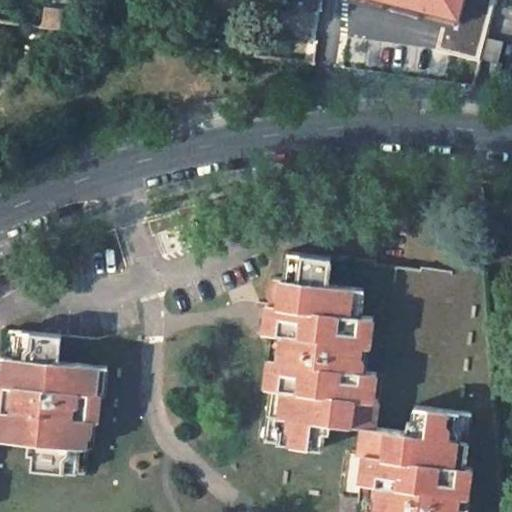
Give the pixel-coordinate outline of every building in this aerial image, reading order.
[(461,0),(391,0),(458,17),(461,0)] [(493,0),(461,0),(458,17),(455,26),(443,24),(436,48),(479,58),(493,0)] [(44,8),(42,26),(66,29),(69,11),(44,8)] [(502,43),(485,38),(480,59),(496,63),(502,43)] [(511,231),(497,229),(493,260),(511,262),(511,231)] [(272,385),(265,437),(323,446),(326,419),(361,424),(357,451),(364,452),(362,468),(361,479),(372,481),(367,511),(468,511),(470,496),(467,495),(470,467),(465,466),(472,412),(417,405),(413,431),(374,425),(378,399),(373,399),(376,371),(365,369),(367,344),(370,344),(373,316),(361,314),(363,288),(329,283),(331,257),(290,252),(287,277),(275,276),(272,302),(269,301),(267,315),(265,329),(273,330),(266,384),(272,385)] [(0,437),(30,441),(29,451),(35,452),(33,467),(89,473),(91,447),(96,448),(99,419),(101,420),(103,393),(106,393),(108,366),(58,361),(61,334),(11,330),(8,357),(0,355),(0,437)]
